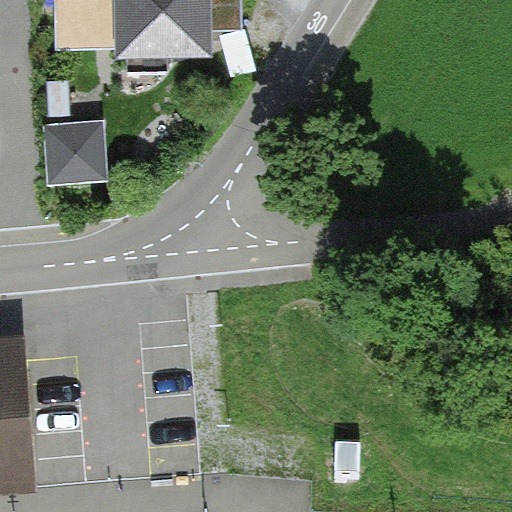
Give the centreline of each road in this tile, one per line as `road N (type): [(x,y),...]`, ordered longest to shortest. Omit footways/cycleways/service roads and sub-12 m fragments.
road 1 (unclassified): [(511,215),(288,245),(210,229)]
road 2 (unclassified): [(210,229),(337,0)]
road 3 (unclassified): [(0,271),(104,262),(210,229)]
